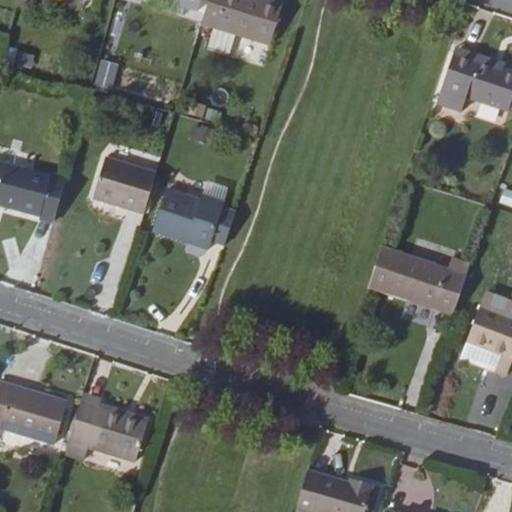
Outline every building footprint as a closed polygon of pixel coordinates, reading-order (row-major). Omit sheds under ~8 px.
[(2,0),(0,10),(0,12),(15,17),(19,0),(65,0),(84,4),(84,0),(2,0)] [(193,0),(184,31),(197,35),(218,40),(254,50),(267,8),(236,0),(193,0)] [(213,60),(218,40),(197,35),(192,54),(213,60)] [(494,70),(445,54),(443,59),(492,74),(494,70)] [(491,114),(503,78),(492,74),(443,59),(425,110),(442,116),(448,100),(491,114)] [(128,219),(137,190),(140,179),(90,164),(77,203),(128,219)] [(48,187),(0,173),(0,217),(37,227),(48,187)] [(195,249),(197,245),(209,249),(219,216),(207,212),(209,208),(187,200),(185,205),(151,194),(137,234),(172,247),(173,242),(195,249)] [(352,291),(437,320),(455,269),(437,262),(433,273),(365,250),(352,291)] [(498,364),(511,370),(511,324),(467,307),(451,345),(498,364)] [(492,378),(498,364),(451,345),(445,360),(492,378)] [(52,406),(0,390),(0,435),(39,447),(52,406)] [(85,407),(65,400),(63,407),(83,413),(84,410),(85,407)] [(83,413),(63,407),(47,462),(66,468),(71,456),(117,470),(131,424),(84,410),(83,413)] [(336,486),(291,473),(288,483),(280,511),(349,511),(351,507),(356,488),(337,482),(336,486)]
